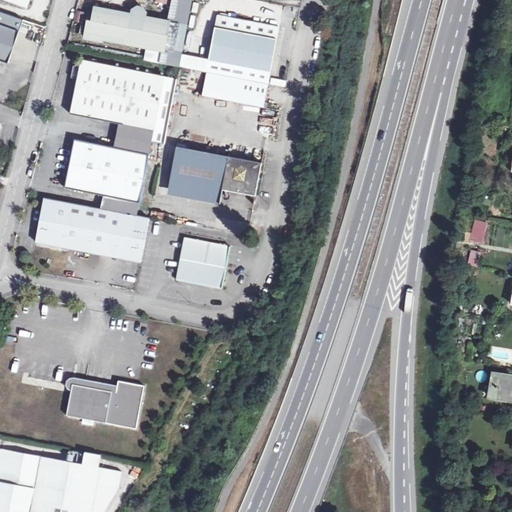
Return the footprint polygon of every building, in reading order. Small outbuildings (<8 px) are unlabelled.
[(172,0),(168,23),(163,51),(161,65),(179,69),(191,0),(172,0)] [(95,10),(90,37),(163,51),(168,23),(144,19),(145,15),(142,10),(135,9),(132,12),(131,16),(95,10)] [(0,58),(7,61),(21,19),(0,12),(0,58)] [(76,13),(75,21),(81,22),(83,14),(76,13)] [(227,29),(229,19),(217,17),(215,27),(227,29)] [(227,29),(215,27),(209,60),(270,72),(279,28),(229,19),(227,29)] [(165,77),(81,60),(70,114),(123,125),(121,136),(152,142),(165,77)] [(270,72),(209,60),(206,74),(242,81),(267,86),(270,72)] [(242,81),(206,74),(201,98),(263,110),(264,103),(239,98),(242,81)] [(177,79),(165,77),(152,142),(164,145),(177,79)] [(267,86),(242,81),(239,98),(264,103),(267,86)] [(152,142),(121,136),(119,149),(74,140),(64,189),(101,196),(140,204),(152,142)] [(169,188),(220,199),(221,192),(258,200),(264,166),(260,165),(177,148),(169,188)] [(218,207),(220,199),(169,188),(167,197),(218,207)] [(140,204),(101,196),(98,208),(110,211),(138,216),(140,204)] [(98,208),(43,197),(37,227),(39,229),(38,233),(36,234),(34,242),(101,255),(110,211),(98,208)] [(110,211),(101,255),(140,262),(149,218),(138,216),(110,211)] [(184,238),(176,280),(221,289),(225,267),(229,248),(184,238)] [(511,375),(493,373),(488,396),(511,400),(511,381),(511,380),(511,375)] [(136,430),(144,386),(117,381),(115,393),(114,397),(111,396),(112,392),(71,384),(65,416),(136,430)] [(0,511),(103,511),(119,487),(122,471),(98,466),(82,463),(42,456),(2,449),(0,456),(0,511)] [(82,463),(98,466),(100,454),(84,451),(82,463)]
